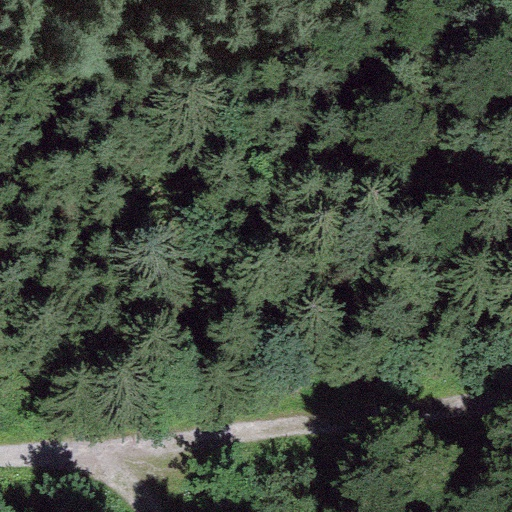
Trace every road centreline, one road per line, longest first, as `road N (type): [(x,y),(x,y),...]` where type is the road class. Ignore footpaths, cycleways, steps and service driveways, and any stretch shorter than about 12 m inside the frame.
road 1 (track): [(511,395),(176,449),(172,511)]
road 2 (track): [(0,464),(176,449)]
